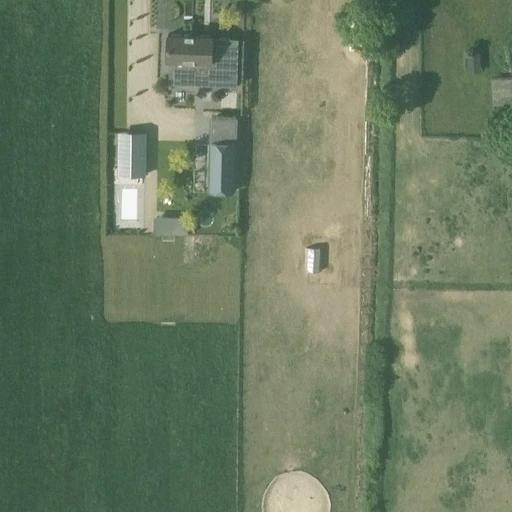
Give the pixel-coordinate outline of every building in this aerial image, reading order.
[(168,33),(167,60),(170,61),(169,82),(236,84),(237,38),(213,37),(213,35),(168,33)] [(147,131),(119,131),(118,174),(146,175),(147,131)] [(234,191),(235,143),(211,143),(210,191),(234,191)] [(153,214),(152,231),(184,232),(185,215),(153,214)] [(322,272),(322,247),(308,246),(307,272),(322,272)]
